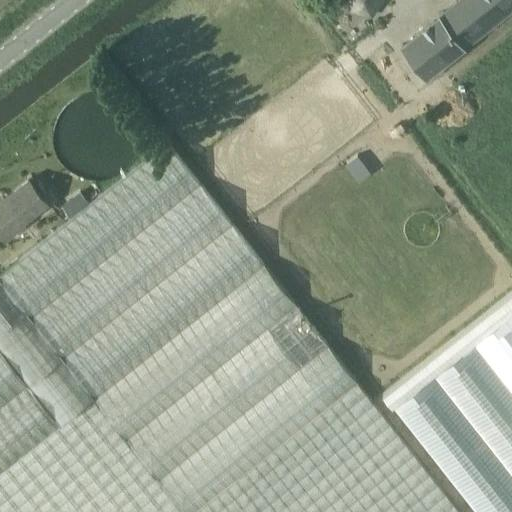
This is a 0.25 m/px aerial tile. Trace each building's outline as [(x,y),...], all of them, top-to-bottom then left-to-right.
[(511,0),(457,0),(401,44),(427,76),(511,8),(511,0)] [(140,131),(140,123),(137,114),(133,105),(127,98),(120,92),(112,88),(104,86),(94,85),(85,86),(76,89),(67,94),(61,99),(56,105),(52,113),(49,123),(49,131),(49,139),(52,148),(56,155),(62,163),(69,169),(77,173),(86,176),(94,176),(103,176),(112,173),(120,169),(127,163),(133,155),(137,148),(139,141),(140,131)] [(463,511),(359,381),(328,341),(169,140),(0,273),(0,511),(463,511)] [(48,201),(29,177),(0,200),(0,230),(5,238),(24,223),(23,221),(48,201)] [(79,190),(61,205),(69,215),(87,201),(79,190)] [(511,511),(511,290),(383,392),(477,511),(511,511)]
